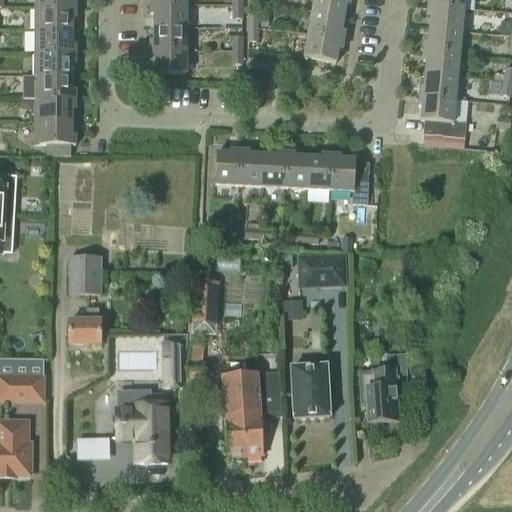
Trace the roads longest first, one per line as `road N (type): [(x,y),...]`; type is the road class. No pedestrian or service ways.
road 1 (residential): [(399,0),(381,129),(118,114),(103,89),(103,0)]
road 2 (residential): [(131,511),(146,503),(389,477)]
road 3 (secondary): [(511,366),(425,509)]
road 4 (secondary): [(425,509),(468,475),(511,419)]
